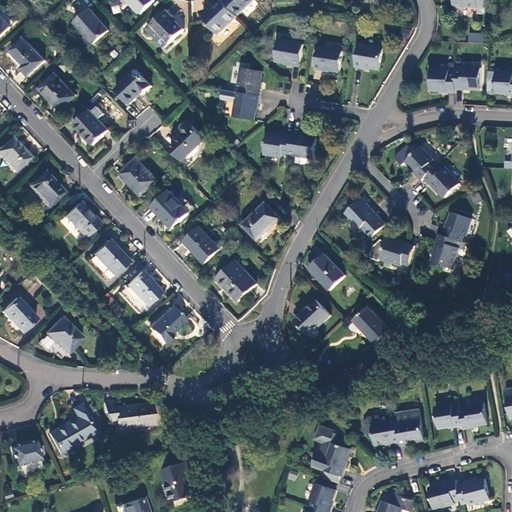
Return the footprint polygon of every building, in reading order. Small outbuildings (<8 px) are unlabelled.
[(155,0),(128,0),(141,13),(155,0)] [(219,35),(239,16),(238,16),(224,1),(223,0),(215,8),(214,7),(204,17),(210,24),(209,24),(219,35)] [(225,0),(224,1),(238,16),(254,0),(225,0)] [(466,7),(487,9),(487,0),(455,0),(455,9),(466,9),(466,7)] [(0,6),(0,38),(16,23),(0,6)] [(110,31),(91,9),(76,23),(94,44),(110,31)] [(153,26),(149,30),(165,48),(185,29),(174,18),(175,17),(168,9),(152,25),(153,26)] [(483,43),(483,34),(468,33),(468,41),(483,43)] [(46,61),(25,38),(11,51),(25,65),(21,69),(29,77),(46,61)] [(304,44),(280,40),(276,61),(293,64),(293,66),(300,67),(304,44)] [(384,48),(360,44),(356,67),(364,69),(364,67),(381,70),(384,48)] [(343,50),(319,47),(315,70),(323,71),(323,69),(340,72),(343,50)] [(465,62),(457,61),(457,63),(456,89),(464,89),(464,88),(481,89),(482,68),(464,67),(465,62)] [(448,92),(456,93),(456,89),(457,63),(449,63),(449,70),(432,69),(431,90),(448,91),(448,92)] [(242,86),(241,93),(261,96),(262,89),(260,89),(263,71),(243,68),(239,85),(242,86)] [(498,68),(490,68),(488,94),(498,95),(498,93),(511,93),(511,72),(498,72),(498,68)] [(138,70),(117,89),(131,104),(143,92),(145,94),(153,87),(138,70)] [(77,97),(56,74),(41,89),(62,112),(77,97)] [(260,103),(261,96),(241,93),(238,93),(235,117),(255,120),(258,103),(260,103)] [(98,107),(93,112),(91,110),(75,125),(94,145),(110,130),(100,119),(105,114),(98,107)] [(184,161),(207,139),(195,126),(193,124),(191,123),(189,123),(187,124),(185,125),(183,127),(183,129),(182,131),(183,134),(184,135),(171,148),(184,161)] [(303,134),(294,132),(293,136),(290,154),(297,155),(314,157),(315,157),(318,138),(303,135),(303,134)] [(283,154),(290,156),(290,154),(293,136),(286,135),(286,136),(269,133),(265,154),(282,156),(283,154)] [(30,158),(11,138),(0,148),(0,157),(15,172),(30,158)] [(415,153),(409,146),(396,158),(403,166),(407,162),(419,174),(417,175),(422,181),(425,179),(437,167),(432,162),(434,160),(422,147),(415,153)] [(487,164),(495,163),(493,153),(486,154),(487,164)] [(312,166),(314,157),(297,155),(296,163),(312,166)] [(138,159),(122,174),(143,196),(159,180),(138,159)] [(444,170),(439,165),(437,167),(425,179),(435,189),(436,188),(445,198),(461,183),(446,168),(444,170)] [(63,192),(44,172),(24,191),(43,212),(63,192)] [(170,191),(153,208),(160,216),(162,214),(175,227),(190,212),(170,191)] [(365,195),(345,213),(360,229),(362,228),(372,238),(387,224),(371,207),(370,208),(366,204),(370,200),(365,195)] [(78,202),(64,217),(84,238),(99,223),(78,202)] [(267,204),(244,225),(259,241),(282,219),(267,204)] [(445,228),(443,235),(459,240),(462,241),(464,235),(467,236),(472,219),(453,213),(447,229),(445,228)] [(172,229),(175,227),(162,214),(160,216),(172,229)] [(221,249),(200,227),(185,241),(205,263),(221,249)] [(457,247),(459,240),(443,235),(440,234),(435,248),(436,249),(432,262),(452,268),(459,248),(457,247)] [(409,265),(416,246),(401,241),(400,243),(388,238),(387,241),(381,239),(374,247),(371,256),(372,258),(380,261),(381,258),(402,265),(402,263),(409,265)] [(93,256),(88,261),(107,281),(112,276),(113,277),(128,262),(108,240),(92,255),(93,256)] [(346,276),(326,254),(311,268),(331,290),(346,276)] [(259,284),(237,261),(218,278),(240,301),(259,284)] [(126,285),(146,306),(160,292),(140,272),(126,285)] [(36,319),(17,298),(2,313),(21,333),(36,319)] [(317,301),(295,321),(309,336),(331,316),(317,301)] [(170,308),(149,328),(164,343),(171,336),(170,334),(184,321),(170,308)] [(390,330),(369,308),(355,321),(375,343),(390,330)] [(82,338),(60,318),(45,334),(67,354),(82,338)] [(151,403),(113,408),(112,401),(103,402),(105,415),(111,425),(115,425),(116,430),(154,425),(151,403)] [(468,408),(461,409),(464,426),(464,429),(471,428),(471,426),(488,424),(485,402),(467,405),(468,408)] [(97,433),(81,405),(73,410),(77,417),(49,434),(60,454),(97,433)] [(456,427),(464,426),(461,409),(460,406),(453,407),(453,405),(435,408),(439,429),(456,426),(456,427)] [(425,440),(420,408),(395,412),(397,423),(400,443),(401,446),(408,445),(408,443),(425,440)] [(393,444),(400,443),(397,423),(395,412),(388,413),(389,421),(382,422),(380,415),(370,416),(364,425),(365,433),(373,432),(376,445),(393,443),(393,444)] [(326,471),(323,478),(339,484),(341,477),(343,477),(347,462),(346,462),(351,449),(339,445),(342,436),(328,431),(325,440),(331,442),(326,456),(318,453),(313,466),(326,471)] [(34,443),(10,449),(14,465),(38,459),(34,443)] [(188,463),(163,471),(174,502),(198,494),(188,463)] [(471,481),(457,484),(461,499),(463,504),(469,502),(470,505),(491,499),(486,479),(472,482),(471,481)] [(455,501),(461,499),(457,484),(456,480),(441,484),(441,486),(429,489),(434,509),(456,503),(455,501)] [(313,501),(311,508),(321,511),(329,511),(331,507),(336,491),(317,484),(311,500),(313,501)] [(401,511),(403,508),(412,511),(413,511),(417,502),(398,495),(395,505),(383,501),(379,511),(401,511)] [(146,511),(142,498),(121,505),(123,511),(146,511)]
